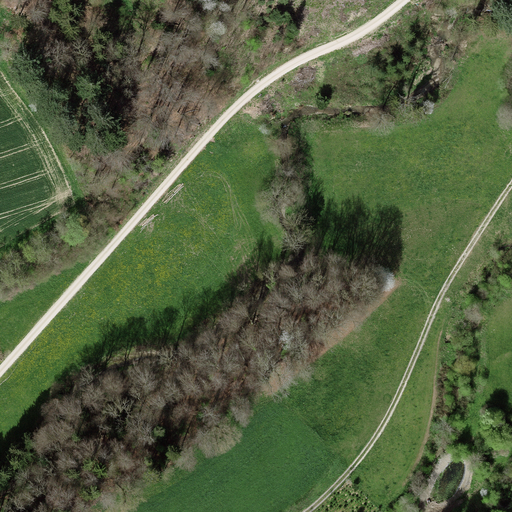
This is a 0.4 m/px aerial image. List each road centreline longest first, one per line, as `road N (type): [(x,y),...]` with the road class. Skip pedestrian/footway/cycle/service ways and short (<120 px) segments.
road 1 (track): [(0,368),(245,97),(402,0)]
road 2 (track): [(295,511),(337,481),(392,395),(450,261),(511,181)]
